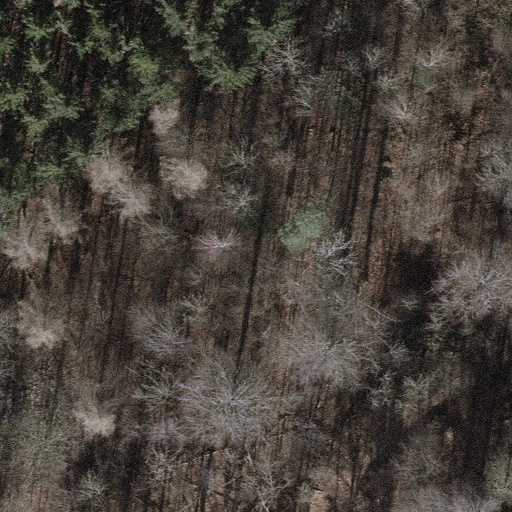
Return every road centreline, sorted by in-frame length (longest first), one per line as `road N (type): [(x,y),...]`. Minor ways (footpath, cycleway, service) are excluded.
road 1 (track): [(307,0),(221,138),(156,367),(55,511)]
road 2 (track): [(511,367),(396,417),(324,511)]
